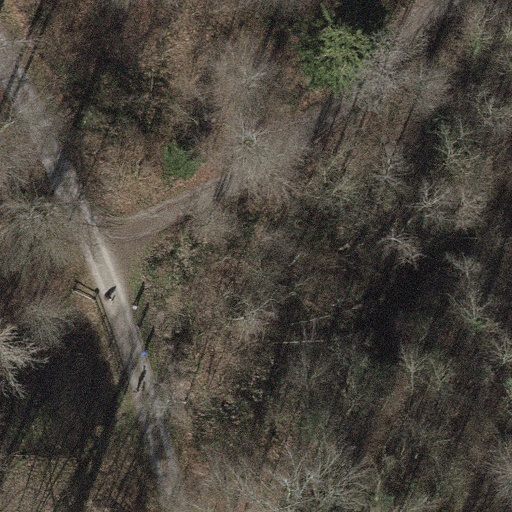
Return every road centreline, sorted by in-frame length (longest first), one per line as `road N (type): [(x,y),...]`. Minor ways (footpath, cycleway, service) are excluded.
road 1 (track): [(92,239),(257,168),(311,131),(453,0)]
road 2 (track): [(181,511),(126,321),(92,239)]
road 3 (track): [(92,239),(0,51)]
